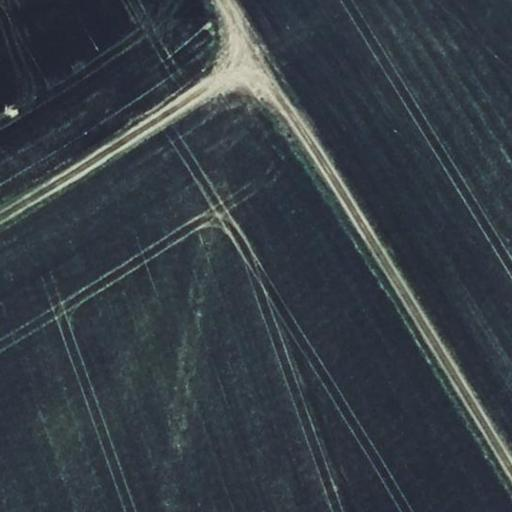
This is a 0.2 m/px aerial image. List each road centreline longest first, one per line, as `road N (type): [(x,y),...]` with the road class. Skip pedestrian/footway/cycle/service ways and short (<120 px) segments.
road 1 (track): [(254,73),(353,213),(511,472)]
road 2 (track): [(0,215),(141,127),(254,73)]
